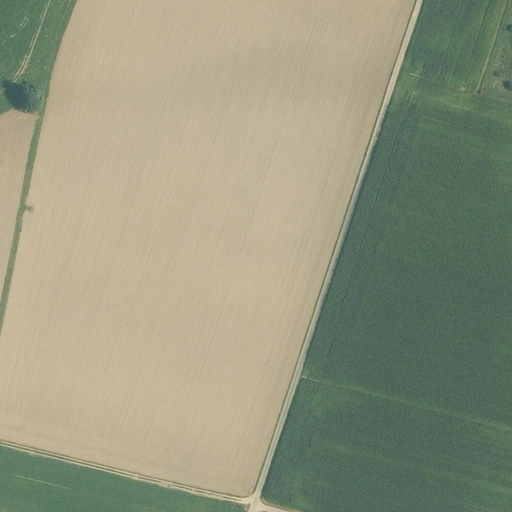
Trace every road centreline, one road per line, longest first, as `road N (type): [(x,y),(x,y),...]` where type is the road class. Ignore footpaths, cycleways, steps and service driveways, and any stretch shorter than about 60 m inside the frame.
road 1 (track): [(421,0),(254,507)]
road 2 (track): [(74,0),(48,72),(0,317)]
road 3 (track): [(254,507),(0,445)]
